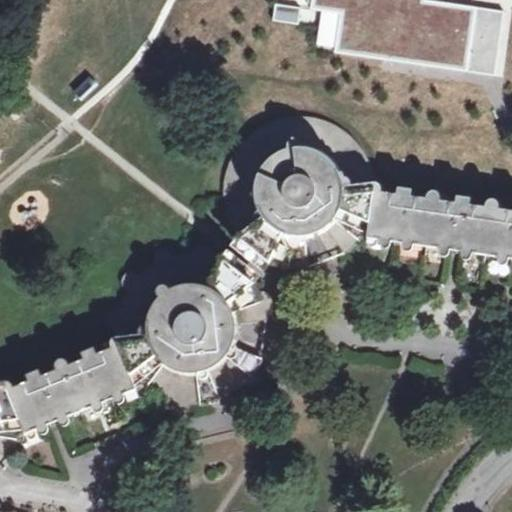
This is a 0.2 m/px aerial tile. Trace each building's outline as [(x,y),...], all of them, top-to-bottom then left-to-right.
[(321,11),(316,57),(503,77),(510,12),(426,3),(426,0),(312,0),(312,10),(321,11)] [(274,24),(299,25),(300,8),(275,7),(274,24)] [(314,268),(321,267),(327,265),(333,263),(338,260),(344,257),(349,254),(354,250),(359,246),(364,241),(369,241),(382,195),(379,185),(376,185),(374,173),(373,168),(370,162),(368,157),(365,151),(361,147),(357,142),(353,138),(349,134),(344,130),(339,127),(334,124),(328,122),(318,119),(306,117),(299,117),(293,118),(287,119),(281,121),(275,123),(270,125),(264,128),(259,131),(254,135),(250,139),(245,143),(240,150),(234,161),(231,167),(230,173),(228,179),(228,185),(227,191),(227,197),(228,204),(229,210),(230,216),(232,222),(235,227),(240,237),(271,262),(283,266),(289,267),(296,268),(302,268),(308,268),(314,268)] [(511,261),(511,214),(500,213),(501,212),(500,210),(500,209),(499,207),(497,205),(494,205),(491,205),(489,206),(487,208),(486,210),(470,208),(471,202),(457,200),(455,206),(443,204),(443,203),(442,199),(440,197),(438,197),(437,196),(434,196),(433,197),(431,198),(429,200),(428,202),(428,203),(382,195),(369,241),(511,261)] [(171,416),(173,418),(174,419),(177,420),(180,420),(181,420),(184,420),(185,419),(188,417),(189,416),(190,414),(196,414),(200,413),(207,411),(208,413),(211,415),(214,416),(215,417),(218,417),(220,416),(223,413),(225,410),(225,408),(225,406),(233,402),(240,397),(244,394),(247,391),(253,384),(254,384),(258,384),(260,383),(262,382),(264,381),(265,379),(266,376),(267,374),(267,372),(266,369),(265,367),(264,365),(267,357),(268,351),(270,345),(270,339),(271,333),(270,327),(268,315),(270,314),(271,312),(273,310),(273,309),(273,307),(273,303),(271,300),(270,299),(268,298),(266,297),(264,297),(260,297),(254,284),(224,260),(214,256),(213,253),(211,250),(210,249),(207,247),(206,247),(204,247),(200,247),(197,248),(195,250),(193,253),(184,253),(172,256),(170,254),(169,253),(167,251),(166,251),(163,250),(161,250),(159,251),(157,252),(155,253),(153,256),(153,257),(152,260),(152,263),(149,264),(143,269),(134,277),(131,276),(127,276),(125,277),(122,278),(120,280),(119,282),(118,284),(118,288),(118,290),(119,293),(120,294),(122,296),(119,302),(116,310),(113,310),(111,310),(110,311),(107,312),(106,314),(104,316),(103,319),(103,323),(104,326),(105,327),(107,329),(109,330),(112,332),(113,339),(131,392),(134,391),(140,397),(144,400),(149,403),(154,406),(159,408),(169,411),(170,414),(171,416)] [(8,380),(2,383),(22,435),(131,392),(113,339),(110,339),(109,340),(106,343),(105,344),(105,347),(105,349),(69,363),(68,362),(67,361),(64,360),(62,360),(59,360),(57,361),(55,363),(53,365),(53,366),(52,368),(53,369),(40,374),(39,369),(25,374),(27,379),(10,385),(8,380)] [(0,483),(1,482),(5,477),(8,472),(11,467),(14,461),(16,455),(17,449),(19,437),(22,435),(2,383),(0,380),(0,483)]
